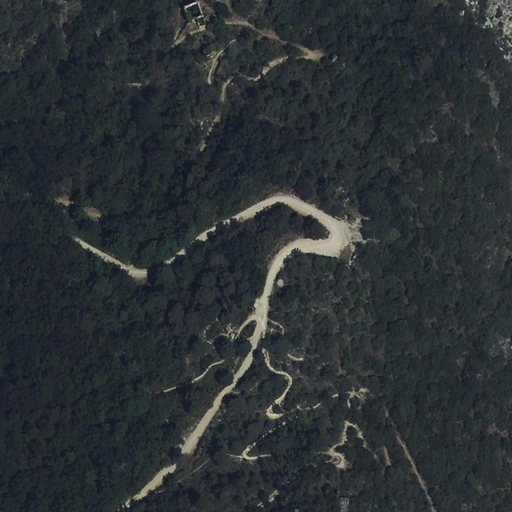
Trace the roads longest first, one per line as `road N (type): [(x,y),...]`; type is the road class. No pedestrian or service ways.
road 1 (track): [(173,267),(277,201),(331,222),(337,245),(286,251),(261,323)]
road 2 (track): [(261,323),(234,384),(125,511)]
road 3 (track): [(0,181),(125,266),(151,273),(173,267)]
